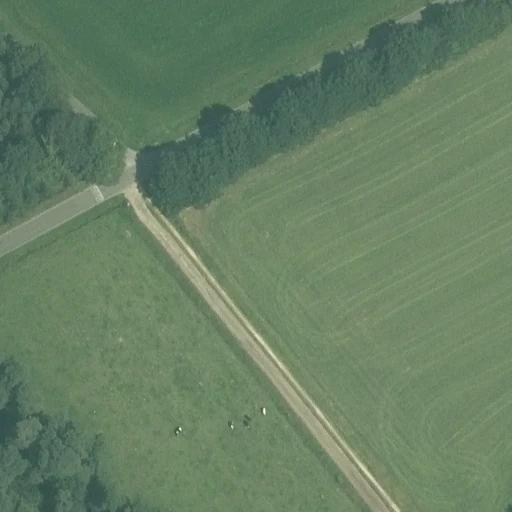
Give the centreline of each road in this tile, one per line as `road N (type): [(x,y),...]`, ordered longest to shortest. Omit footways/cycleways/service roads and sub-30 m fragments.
road 1 (track): [(124,178),(394,511)]
road 2 (unclassified): [(138,170),(456,0)]
road 3 (unclassified): [(138,170),(0,36)]
road 4 (unclassified): [(0,245),(138,170)]
